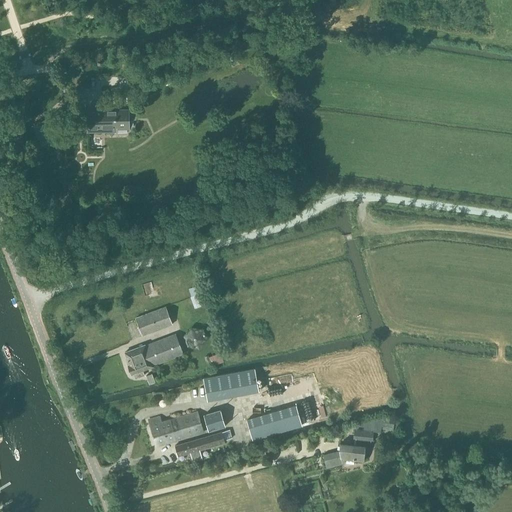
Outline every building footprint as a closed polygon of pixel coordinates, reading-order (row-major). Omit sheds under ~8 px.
[(89,112),(90,133),(117,132),(117,130),(130,130),(130,120),(136,120),(136,111),(130,112),(130,111),(102,112),(89,112)] [(51,139),(45,121),(35,124),(41,142),(51,139)] [(172,325),(166,307),(136,318),(143,336),(172,325)] [(205,340),(200,329),(191,326),(184,334),(187,345),(199,349),(205,340)] [(176,333),(146,345),(125,353),(130,365),(128,366),(132,375),(135,374),(136,378),(145,375),(143,371),(154,367),(154,366),(184,355),(176,333)] [(255,369),(203,378),(207,402),(259,392),(255,369)] [(296,403),(246,418),(253,440),(303,425),(296,403)] [(160,417),(149,420),(156,446),(167,442),(179,439),(204,432),(197,411),(173,419),(162,422),(160,417)] [(220,411),(205,416),(209,430),(224,426),(220,411)] [(222,432),(206,437),(175,446),(178,457),(191,453),(193,460),(199,458),(199,457),(201,457),(199,451),(226,443),(225,440),(232,438),(230,430),(222,432)] [(354,445),(340,443),(340,451),(323,455),(326,468),(345,464),(344,459),(363,461),(365,448),(369,448),(370,441),(372,441),(373,432),(354,430),(352,439),(355,440),(354,445)]
